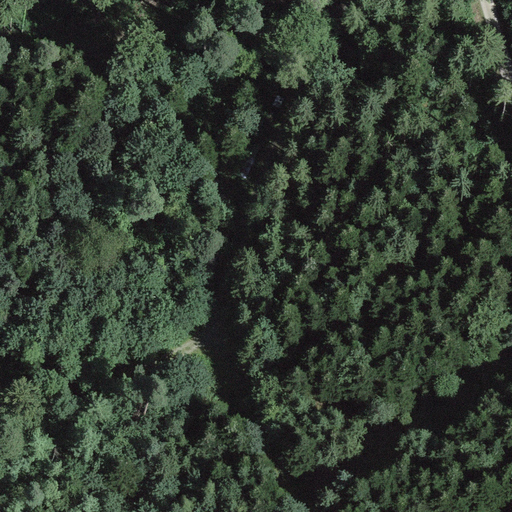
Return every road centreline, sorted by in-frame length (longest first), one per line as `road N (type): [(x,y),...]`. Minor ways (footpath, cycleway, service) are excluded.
road 1 (track): [(296,511),(218,327),(277,143),(344,0)]
road 2 (track): [(0,73),(270,0)]
road 3 (track): [(218,327),(0,451)]
